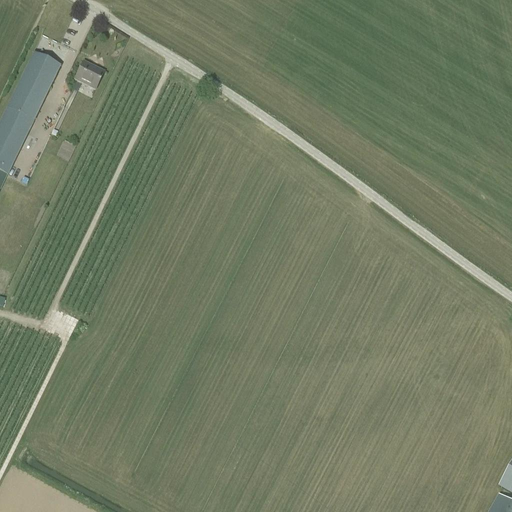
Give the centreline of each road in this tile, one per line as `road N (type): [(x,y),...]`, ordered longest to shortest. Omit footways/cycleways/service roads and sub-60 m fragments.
road 1 (unclassified): [(511,297),(209,82),(75,0)]
road 2 (track): [(172,59),(45,326),(67,336),(0,474)]
